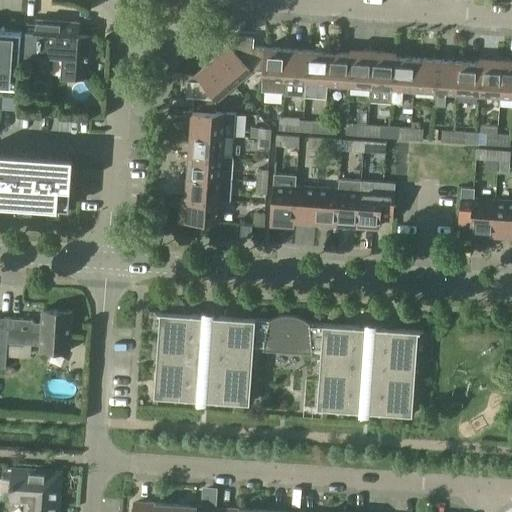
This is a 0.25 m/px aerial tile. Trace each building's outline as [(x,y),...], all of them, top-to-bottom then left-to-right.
[(37,20),(36,24),(26,23),(24,52),(63,54),(61,75),(87,76),(90,36),(78,35),(79,22),(37,20)] [(0,85),(18,87),(22,30),(0,29),(0,85)] [(213,59),(235,85),(252,70),(253,69),(264,70),(265,47),(254,46),(255,37),(231,35),(230,44),(213,59)] [(264,70),(263,80),(285,82),(288,48),(265,47),(264,70)] [(284,94),(306,96),(307,84),(309,50),(288,48),(285,82),(284,94)] [(352,53),(350,87),(371,88),(374,49),(363,49),(363,53),(352,53)] [(370,100),(392,102),(395,56),(385,55),(386,50),(374,49),(371,88),(370,100)] [(307,84),(306,96),(327,97),(328,85),(331,51),(309,50),(307,84)] [(331,51),(328,85),(350,87),(352,53),(331,51)] [(414,91),(417,57),(395,56),(392,102),(403,102),(404,91),(414,91)] [(417,57),(414,91),(436,93),(438,59),(417,57)] [(482,62),(479,96),(501,97),(503,58),(492,58),(492,62),(482,62)] [(511,98),(511,59),(503,58),(501,97),(511,98)] [(235,85),(213,59),(196,74),(186,73),(185,97),(194,98),(193,109),(216,111),(217,100),(218,100),(235,85)] [(458,94),(460,60),(438,59),(436,93),(435,105),(446,106),(447,94),(458,94)] [(460,60),(458,94),(479,96),(482,62),(460,60)] [(227,112),(216,111),(193,109),(191,132),(225,134),(227,112)] [(283,116),(281,116),(280,128),(290,128),(290,116),(283,116)] [(299,129),(300,117),(290,116),(290,128),(299,129)] [(314,120),(313,130),(325,131),(326,121),(314,120)] [(337,132),(338,122),(326,121),(325,131),(337,132)] [(357,123),(356,133),(368,134),(369,124),(357,123)] [(380,135),(381,125),(369,124),(368,134),(380,135)] [(251,136),(257,137),(271,138),(272,128),(252,126),(251,136)] [(400,126),(400,136),(411,137),(412,127),(400,126)] [(423,138),(424,128),(412,127),(411,137),(423,138)] [(445,129),(445,139),(454,140),(455,130),(445,129)] [(466,141),(467,131),(455,130),(454,140),(466,141)] [(224,156),(225,145),(225,134),(191,132),(190,145),(190,153),(224,156)] [(488,132),(487,142),(499,143),(500,133),(488,132)] [(511,144),(511,134),(500,133),(499,143),(511,144)] [(289,135),(277,134),(276,145),(282,145),(288,145),(289,135)] [(310,136),(309,145),(309,146),(321,147),(321,145),(321,137),(310,136)] [(257,146),(270,147),(271,138),(257,137),(257,146)] [(333,145),(333,138),(321,137),(321,145),(321,147),(333,148),(333,145)] [(353,139),(352,145),(352,149),(364,150),(364,145),(364,140),(353,139)] [(376,145),(376,141),(364,140),(364,145),(364,150),(376,151),(376,145)] [(487,148),(487,158),(499,159),(499,149),(487,148)] [(510,160),(511,150),(499,149),(499,159),(510,160)] [(0,151),(0,202),(70,208),(73,157),(0,151)] [(234,157),(224,156),(190,153),(188,175),(232,178),(234,157)] [(258,180),(268,181),(269,169),(259,168),(258,180)] [(221,199),(231,200),(232,178),(188,175),(187,197),(221,199)] [(359,223),(361,190),(362,180),(340,179),(339,188),(337,222),(359,223)] [(257,192),(267,192),(268,181),(258,180),(257,192)] [(381,225),(382,217),(394,218),(396,182),(362,180),(361,190),(359,223),(381,225)] [(283,223),(284,218),(294,219),(296,185),(274,183),(271,222),(283,223)] [(315,220),(318,187),(296,185),(294,219),(315,220)] [(462,186),(459,222),(471,223),(471,231),(494,233),(496,199),(475,197),(475,187),(474,187),(462,186)] [(337,222),(339,188),(318,187),(315,220),(337,222)] [(180,219),(219,222),(221,199),(187,197),(186,207),(181,206),(180,219)] [(511,234),(511,200),(496,199),(494,233),(511,234)] [(255,224),(265,224),(265,212),(256,212),(255,224)] [(251,236),(252,225),(241,224),(240,235),(251,236)] [(0,316),(0,366),(6,367),(7,355),(8,342),(32,344),(41,344),(41,348),(69,350),(72,311),(43,309),(42,321),(33,321),(33,318),(0,316)] [(272,320),(161,312),(153,311),(153,312),(161,313),(155,396),(250,402),(254,347),(265,347),(265,348),(311,351),(322,351),(318,407),(413,414),(419,331),(427,332),(427,330),(308,322),(307,321),(305,320),(303,319),(301,318),(299,317),(296,316),(294,316),(292,316),(289,315),(287,315),(285,315),(283,316),(280,316),(278,317),(276,318),(274,318),(272,320)] [(58,511),(61,471),(13,468),(11,500),(27,501),(26,511),(58,511)] [(133,504),(132,511),(175,511),(176,504),(147,502),(147,505),(133,504)]
